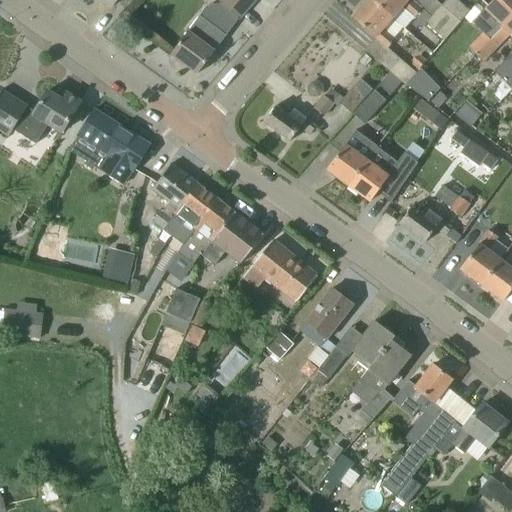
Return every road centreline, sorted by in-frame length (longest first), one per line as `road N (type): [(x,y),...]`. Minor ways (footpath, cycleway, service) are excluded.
road 1 (residential): [(511,369),(198,133)]
road 2 (residential): [(198,133),(16,0)]
road 3 (residential): [(198,133),(312,0)]
